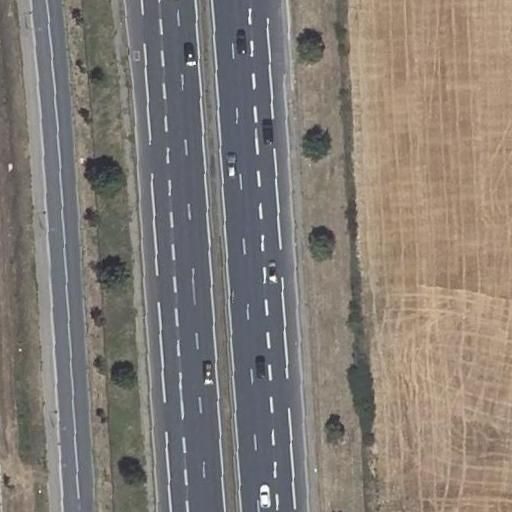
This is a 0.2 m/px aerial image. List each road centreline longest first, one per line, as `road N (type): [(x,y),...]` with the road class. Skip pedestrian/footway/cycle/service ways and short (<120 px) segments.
road 1 (residential): [(43,0),(79,511)]
road 2 (trunk): [(177,0),(206,511)]
road 3 (trunk): [(258,511),(230,0)]
road 4 (unknown): [(443,511),(433,328)]
